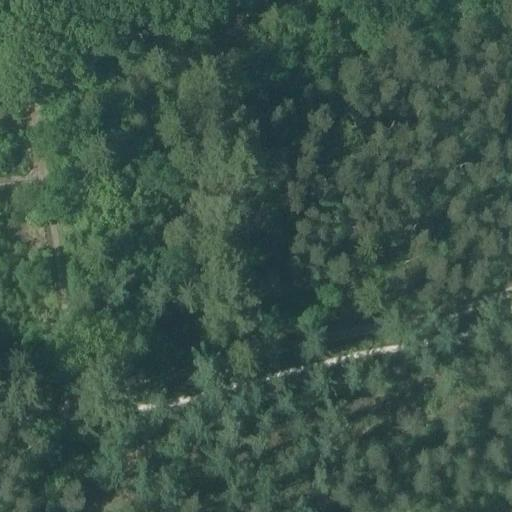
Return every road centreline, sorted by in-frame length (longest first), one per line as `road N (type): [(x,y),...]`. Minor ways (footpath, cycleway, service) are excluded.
road 1 (track): [(0,175),(41,165),(18,32),(325,0)]
road 2 (track): [(511,294),(463,318),(61,382)]
road 3 (track): [(41,165),(64,295),(60,408),(37,511)]
